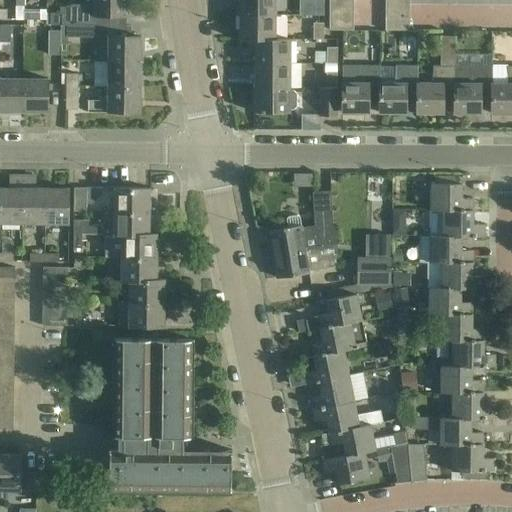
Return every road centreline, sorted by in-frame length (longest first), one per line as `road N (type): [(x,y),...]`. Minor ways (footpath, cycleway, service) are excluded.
road 1 (residential): [(284,511),(210,155)]
road 2 (residential): [(502,157),(210,155)]
road 3 (residential): [(0,153),(210,155)]
road 4 (residential): [(511,497),(440,494),(340,511)]
road 5 (residential): [(210,155),(181,0)]
road 6 (residential): [(500,284),(502,157)]
